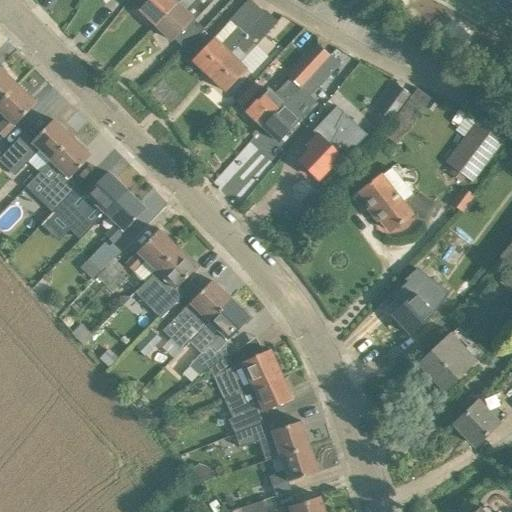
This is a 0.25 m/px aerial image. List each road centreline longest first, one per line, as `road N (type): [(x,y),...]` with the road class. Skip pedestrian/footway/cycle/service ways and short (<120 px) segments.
road 1 (residential): [(378,511),(331,374),(296,305),(4,0)]
road 2 (unclassified): [(511,125),(274,0)]
